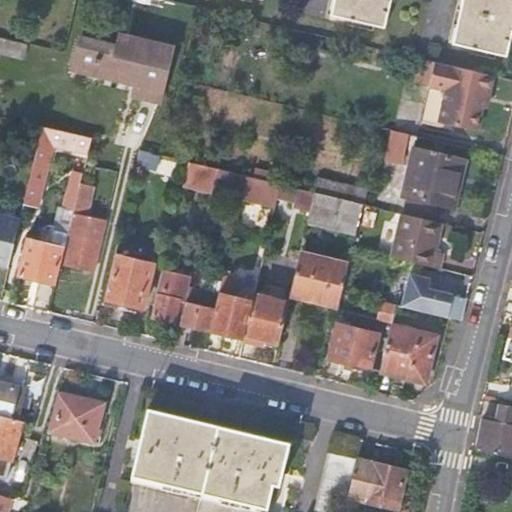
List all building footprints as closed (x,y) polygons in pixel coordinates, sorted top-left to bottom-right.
[(391,0),(336,0),(333,15),(385,28),(391,0)] [(511,0),(463,0),(453,44),(507,56),(511,32),(511,0)] [(117,47),(80,39),(73,68),(136,82),(134,94),(160,101),(172,47),(120,35),(117,47)] [(494,76),(435,62),(430,86),(447,90),(439,123),(453,126),(476,131),(482,107),(485,96),(490,92),(494,76)] [(447,90),(430,86),(421,124),(451,130),(453,126),(439,123),(447,90)] [(486,108),(490,92),(485,96),(482,107),(486,108)] [(0,129),(17,133),(20,121),(0,115),(0,129)] [(43,126),(25,122),(21,137),(40,141),(43,126)] [(40,141),(25,201),(38,204),(42,184),(41,183),(46,164),(49,163),(51,154),(49,153),(51,145),(89,154),(92,138),(43,126),(40,141)] [(431,153),(413,149),(402,196),(454,209),(461,183),(456,183),(462,159),(436,154),(436,153),(432,151),(431,153)] [(189,162),(183,184),(213,191),(215,182),(218,169),(189,162)] [(283,180),(285,171),(258,164),(256,174),(283,180)] [(218,169),(215,182),(244,188),(247,176),(218,169)] [(244,188),(242,200),(275,207),(278,196),(281,185),(247,176),(244,188)] [(330,182),(326,196),(363,205),(367,191),(330,182)] [(281,185),(278,196),(302,201),(304,190),(281,185)] [(304,190),(302,201),(301,203),(313,206),(316,193),(304,190)] [(363,205),(326,196),(316,193),(313,206),(309,223),(357,234),(364,205),(363,205)] [(87,207),(76,205),(73,218),(83,221),(87,207)] [(0,214),(0,265),(9,268),(21,219),(9,216),(0,214)] [(437,223),(402,214),(392,258),(440,269),(443,253),(431,250),(437,223)] [(48,244),(29,241),(20,276),(54,284),(63,248),(52,246),(56,228),(52,227),(48,244)] [(102,241),(72,234),(65,264),(95,271),(102,241)] [(301,253),(291,295),(340,306),(343,292),(350,265),(301,253)] [(154,265),(115,255),(105,299),(143,309),(154,265)] [(164,265),(157,294),(159,295),(154,316),(182,323),(190,288),(194,273),(164,265)] [(245,334),(252,302),(237,298),(241,280),(230,277),(232,271),(225,270),(222,283),(219,294),(210,330),(244,338),(245,334)] [(470,289),(470,277),(434,275),(434,287),(470,289)] [(387,303),(396,305),(421,311),(422,305),(449,312),(453,295),(427,289),(429,280),(411,276),(407,295),(390,291),(387,303)] [(204,278),(201,290),(219,294),(222,283),(204,278)] [(190,325),(210,330),(219,294),(201,290),(190,288),(182,323),(177,344),(184,346),(190,325)] [(461,320),(468,291),(453,295),(449,312),(448,318),(451,318),(461,320)] [(278,342),(289,302),(254,294),(252,302),(245,334),(278,342)] [(347,364),(354,365),(370,369),(378,334),(338,324),(329,359),(347,364)] [(437,336),(391,325),(380,372),(426,382),(437,336)] [(0,384),(0,415),(18,420),(24,390),(0,384)] [(49,428),(48,432),(94,444),(105,406),(59,393),(49,428)] [(279,489),(290,443),(149,410),(131,484),(246,511),(268,511),(275,488),(279,489)] [(478,449),(511,456),(511,414),(510,419),(504,418),(486,414),(478,449)] [(0,456),(12,460),(22,421),(18,420),(0,415),(0,456)] [(347,499),(357,460),(330,453),(315,511),(344,511),(347,499)] [(364,503),(396,511),(399,500),(406,473),(357,460),(347,499),(364,503)] [(0,499),(0,511),(5,511),(8,503),(0,499)] [(346,511),(361,511),(364,503),(347,499),(344,511),(346,511)] [(399,500),(396,511),(398,511),(408,511),(410,503),(399,500)]
